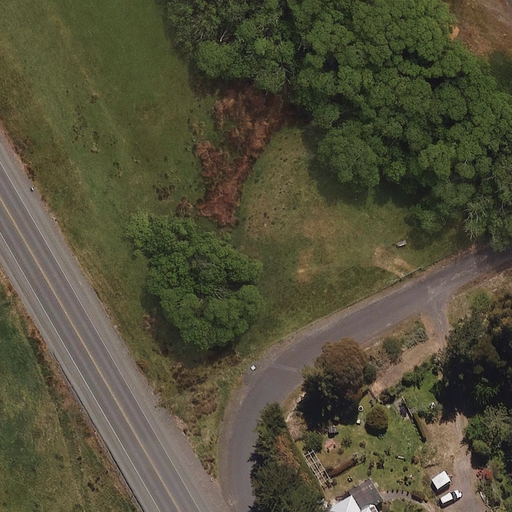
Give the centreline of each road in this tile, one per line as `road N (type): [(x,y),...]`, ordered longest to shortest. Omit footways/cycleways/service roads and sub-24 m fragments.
road 1 (residential): [(511,242),(310,351),(280,378),(249,438),(255,511)]
road 2 (primary): [(181,511),(0,195)]
